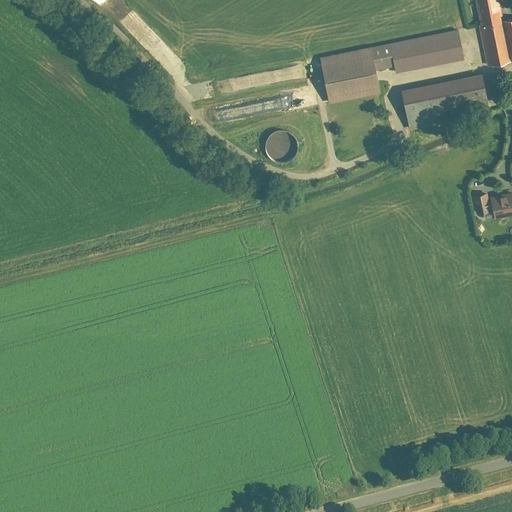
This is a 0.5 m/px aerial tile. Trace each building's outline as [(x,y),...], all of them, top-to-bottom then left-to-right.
[(475,0),(486,65),(511,60),(511,52),(507,22),(503,0),(475,0)] [(467,61),(462,31),(325,55),(333,101),(383,93),(380,76),(467,61)] [(405,89),(414,129),(495,111),(487,72),(405,89)] [(268,143),(270,154),(276,160),(286,162),(297,157),(301,148),(301,139),(295,132),(288,129),(277,130),(270,137),(268,143)] [(511,192),(494,196),(499,219),(511,216),(511,192)] [(474,198),(477,216),(492,213),(489,195),(474,198)]
